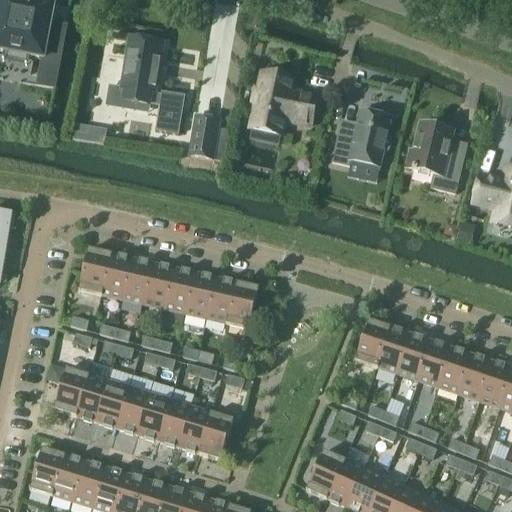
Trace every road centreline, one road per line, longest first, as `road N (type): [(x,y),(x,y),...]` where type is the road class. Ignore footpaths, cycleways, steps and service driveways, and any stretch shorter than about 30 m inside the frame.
road 1 (residential): [(511,330),(209,240),(40,204)]
road 2 (residential): [(0,398),(40,204)]
